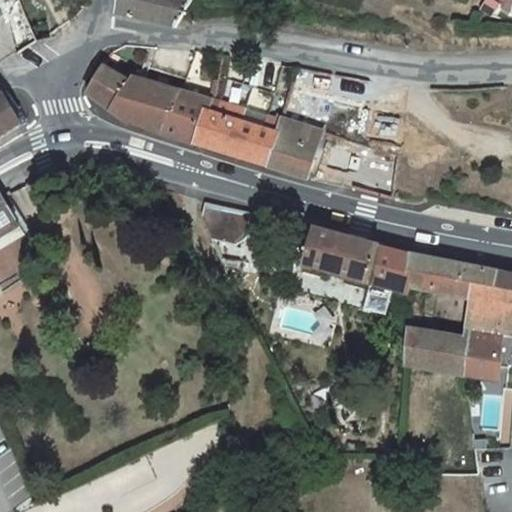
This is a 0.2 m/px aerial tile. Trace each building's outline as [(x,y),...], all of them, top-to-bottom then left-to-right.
[(176,15),(183,0),(116,0),(114,11),(171,24),(176,15)] [(168,87),(130,77),(124,84),(99,63),(84,87),(119,115),(151,125),(168,87)] [(168,87),(151,125),(183,135),(194,105),(206,109),(210,99),(200,95),(168,87)] [(0,92),(0,132),(17,122),(0,92)] [(222,146),(267,159),(275,131),(259,127),(264,113),(210,99),(206,109),(194,105),(183,135),(194,138),(222,146)] [(330,180),(332,176),(347,132),(280,113),(275,131),(267,159),(285,166),(330,180)] [(0,278),(35,258),(28,247),(0,202),(0,278)] [(339,229),(310,222),(299,260),(407,284),(410,248),(399,246),(386,241),(367,236),(339,229)] [(442,254),(410,248),(407,284),(406,304),(417,307),(418,278),(468,289),(465,330),(463,367),(496,372),(501,323),(491,321),(497,266),(489,264),(473,261),(442,254)] [(511,324),(511,267),(497,266),(491,321),(501,323),(511,324)] [(465,330),(405,319),(402,355),(463,367),(465,330)]
